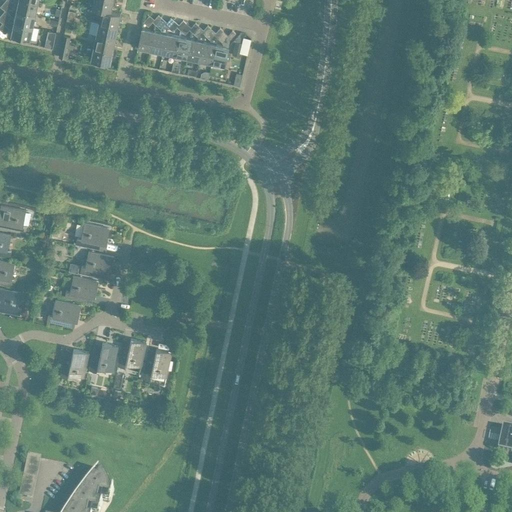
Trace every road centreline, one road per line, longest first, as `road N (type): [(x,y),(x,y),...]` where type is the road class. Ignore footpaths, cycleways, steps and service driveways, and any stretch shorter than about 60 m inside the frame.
road 1 (secondary): [(228,511),(288,234),(277,172)]
road 2 (secondary): [(261,177),(271,215),(208,511)]
road 3 (residential): [(240,101),(0,63)]
road 4 (unclassified): [(362,511),(371,488),(463,465),(477,452),(492,382)]
road 5 (secondary): [(0,91),(195,131)]
road 6 (residential): [(0,493),(24,381),(3,347)]
road 7 (tertiary): [(309,141),(329,0)]
